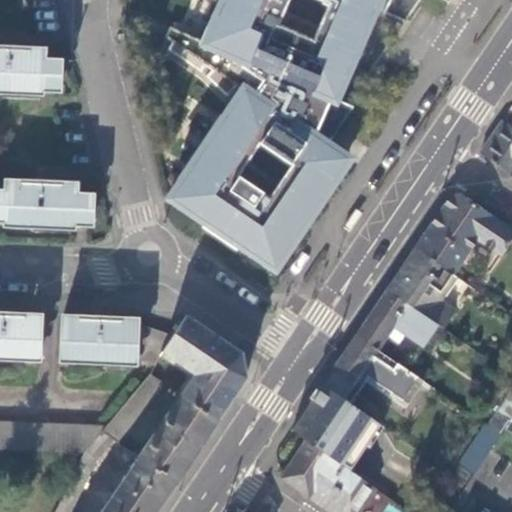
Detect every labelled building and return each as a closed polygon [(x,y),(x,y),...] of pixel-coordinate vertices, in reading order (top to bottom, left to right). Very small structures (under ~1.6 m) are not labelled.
[(378,0),(224,0),(206,42),(179,30),(171,48),(202,70),(206,63),(214,68),(208,74),(227,94),(238,84),(248,91),(175,198),(275,265),(347,158),(324,143),(348,107),(335,101),(378,0)] [(388,0),(382,15),(404,24),(419,0),(388,0)] [(4,46),(0,45),(0,91),(44,93),(44,89),(61,89),(62,60),(45,59),(46,47),(17,46),(17,43),(4,43),(4,46)] [(511,126),(503,121),(481,153),(511,173),(511,126)] [(7,189),(0,188),(0,219),(6,220),(6,224),(74,227),(74,223),(93,223),(94,194),(78,193),(79,183),(50,181),(50,178),(36,178),(36,182),(8,180),(7,189)] [(423,239),(416,248),(455,275),(477,240),(500,255),(511,235),(511,229),(462,195),(452,195),(423,239)] [(416,248),(387,290),(437,324),(442,328),(454,309),(442,301),(457,277),(455,275),(416,248)] [(387,290),(356,336),(376,349),(380,344),(394,325),(423,346),(437,324),(387,290)] [(0,358),(36,360),(37,317),(7,315),(7,312),(2,312),(0,312),(0,358)] [(160,351),(169,338),(133,324),(133,320),(103,319),(103,316),(96,316),(89,316),(89,319),(61,317),(59,361),(132,364),(132,358),(152,365),(160,351)] [(237,351),(184,316),(169,338),(160,351),(195,374),(180,396),(214,419),(243,375),(237,351)] [(356,336),(323,385),(351,404),(361,388),(365,382),(405,409),(424,381),(376,349),(356,336)] [(162,384),(147,373),(103,428),(99,432),(111,440),(114,442),(162,384)] [(487,425),(500,435),(504,429),(511,417),(511,384),(503,398),(487,425)] [(377,429),(380,425),(351,404),(323,385),(314,398),(292,431),(307,441),(349,470),(372,436),(377,429)] [(172,481),(214,419),(180,396),(138,458),(172,481)] [(0,422),(0,451),(81,455),(99,432),(103,428),(0,422)] [(457,463),(474,475),(490,450),(500,435),(487,425),(485,424),(457,463)] [(99,432),(81,455),(53,511),(69,511),(94,461),(111,440),(99,432)] [(307,441),(282,477),(283,478),(333,511),(360,511),(376,488),(349,470),(307,441)] [(151,511),(172,481),(138,458),(100,511),(151,511)]
